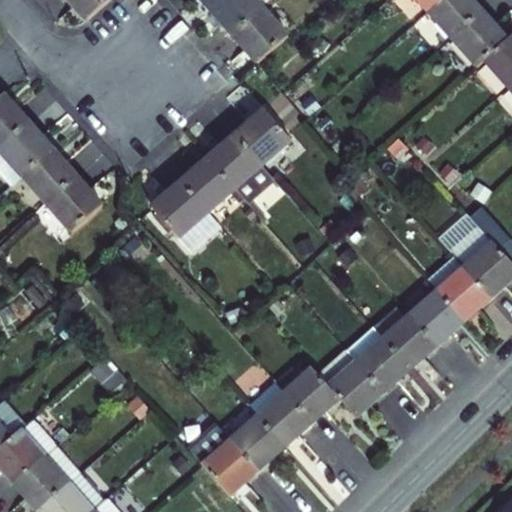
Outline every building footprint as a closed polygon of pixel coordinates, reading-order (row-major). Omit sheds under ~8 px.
[(64,0),(87,25),(113,0),(64,0)] [(219,0),(211,8),(236,35),(268,8),(276,0),(219,0)] [(425,0),(434,9),(444,0),(425,0)] [(481,0),(444,0),(434,9),(457,36),(489,8),(481,0)] [(260,62),(262,61),(292,34),(268,8),(236,35),(260,62)] [(457,36),(483,65),(490,59),(511,39),(511,35),(489,8),(457,36)] [(511,39),(490,59),(511,82),(511,39)] [(0,95),(0,142),(4,147),(36,119),(8,89),(0,95)] [(266,110),(238,135),(264,165),(293,140),(266,110)] [(0,164),(15,181),(26,172),(58,144),(36,119),(4,147),(0,150),(0,164)] [(276,179),(264,165),(238,135),(210,160),(236,190),(248,204),(276,179)] [(26,172),(50,197),(80,169),(58,144),(26,172)] [(210,160),(183,184),(209,214),(236,190),(210,160)] [(107,199),(80,169),(50,197),(77,228),(107,199)] [(209,214),(183,184),(139,223),(166,253),(209,214)] [(511,228),(499,214),(487,224),(511,251),(511,228)] [(511,251),(487,224),(457,252),(461,257),(497,298),(511,284),(511,251)] [(432,284),(442,295),(468,324),(497,298),(461,257),(432,284)] [(468,324),(442,295),(418,316),(444,347),(468,324)] [(444,347),(418,316),(391,341),(418,371),(444,347)] [(381,330),(355,354),(364,365),(392,395),(418,371),(391,341),(381,330)] [(355,354),(328,378),(338,389),(364,365),(355,354)] [(364,365),(338,389),(348,400),(365,419),(392,395),(364,365)] [(320,370),(291,395),(319,426),(348,400),(338,389),(328,378),(320,370)] [(319,426),(291,395),(283,385),(255,409),(264,419),(291,450),(319,426)] [(0,419),(0,448),(15,436),(0,419)] [(264,419),(237,442),(265,473),(291,450),(264,419)] [(33,420),(15,436),(0,448),(0,465),(17,485),(48,457),(59,448),(33,420)] [(198,457),(208,468),(236,499),(265,473),(237,442),(227,431),(198,457)] [(72,483),(82,474),(59,448),(48,457),(72,483)] [(17,485),(41,511),(72,483),(48,457),(17,485)] [(72,483),(41,511),(42,511),(92,511),(106,499),(83,473),(82,474),(72,483)] [(118,511),(107,499),(106,499),(92,511),(118,511)] [(511,511),(511,499),(498,511),(511,511)]
